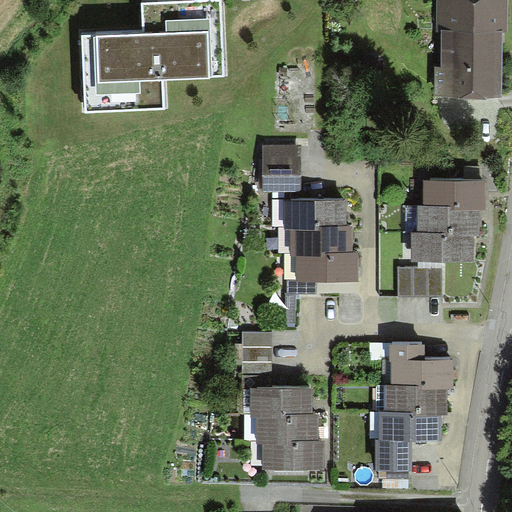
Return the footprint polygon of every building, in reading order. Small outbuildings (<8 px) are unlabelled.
[(143,34),(82,36),(85,112),(165,109),(164,80),(226,77),(223,0),(142,3),(143,34)] [(504,0),(439,0),(438,90),(502,92),(504,0)] [(301,143),(264,143),(264,187),(301,187),(301,143)] [(486,194),(486,175),(424,175),(424,201),(417,201),(417,228),(412,228),(412,256),(418,256),(418,266),(397,266),(397,294),(442,294),(442,255),(473,255),(473,241),(473,232),(478,232),(478,221),(478,204),(486,204),(486,194)] [(349,194),(277,194),(277,222),(282,223),(283,247),(288,249),(288,274),(360,274),(360,261),(361,242),(354,242),(354,235),(354,216),(348,216),(349,211),(349,194)] [(273,331),(245,332),(245,364),(274,363),(273,331)] [(426,336),(393,336),(394,377),(385,377),(385,405),(379,405),(379,433),(376,433),(376,464),(379,464),(379,474),(410,474),(410,465),(413,465),(413,435),(440,435),(440,420),(440,408),(448,408),(448,399),(448,382),(456,382),(456,373),(456,352),(426,352),(426,336)] [(310,382),(251,383),(251,407),(256,407),(257,437),(262,437),(262,460),(323,460),(323,449),(323,436),(315,436),(315,422),(315,409),(310,409),(310,402),(310,382)]
